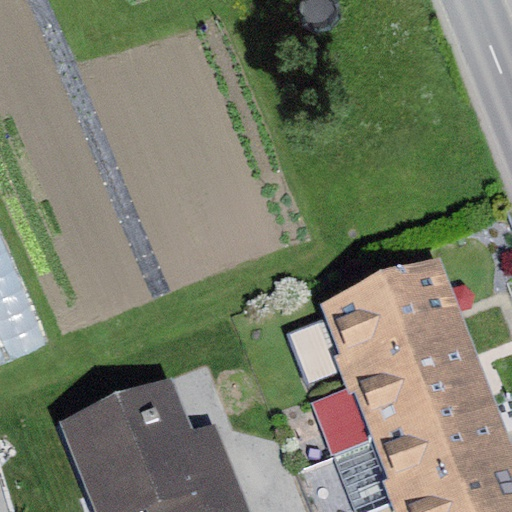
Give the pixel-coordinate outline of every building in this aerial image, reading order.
[(0,226),(0,363),(47,346),(0,226)] [(456,342),(432,280),(325,321),(349,383),(456,342)] [(481,405),(456,342),(349,383),(373,446),(481,405)] [(148,402),(72,432),(95,492),(107,487),(116,511),(140,511),(171,500),(176,511),(238,511),(225,478),(198,475),(176,423),(159,429),(148,402)] [(505,467),(481,405),(373,446),(397,509),(505,467)] [(511,511),(511,486),(505,467),(397,509),(398,511),(511,511)]
